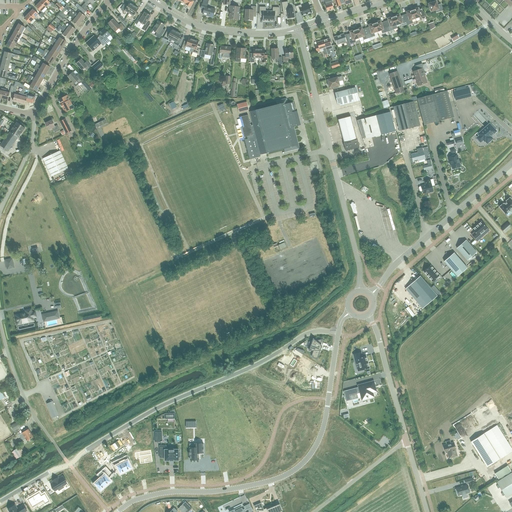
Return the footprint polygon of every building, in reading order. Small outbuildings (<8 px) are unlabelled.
[(53,0),(57,3),(55,5),(60,9),(62,11),(64,8),(62,7),(57,1),(58,0),(53,0)] [(88,0),(85,3),(84,4),(81,7),(86,11),(88,8),(86,6),(90,2),(93,4),(96,0),(88,0)] [(207,7),(209,0),(208,0),(203,0),(201,8),(204,9),(203,15),(213,18),(215,10),(207,7)] [(332,4),(333,3),(332,1),(331,1),(325,3),(326,5),(325,5),(327,11),(333,9),(332,4)] [(429,3),(429,4),(428,4),(431,12),(435,10),(436,13),(443,11),(441,4),(437,5),(436,1),(433,2),(432,1),(431,1),(430,2),(429,3)] [(45,7),(40,2),(36,6),(41,12),(45,7)] [(287,2),(282,3),(284,16),(288,15),(288,19),(295,17),(293,8),(289,9),(287,2)] [(126,12),(129,14),(134,6),(129,3),(124,11),(122,13),(125,15),(126,12)] [(302,4),(296,6),(298,13),(301,12),(302,16),(312,12),(310,5),(303,7),(302,4)] [(134,6),(129,14),(131,16),(130,18),(135,20),(138,14),(136,13),(139,9),(134,6)] [(237,20),(239,7),(229,6),(229,10),(230,10),(229,18),(237,20)] [(256,14),(256,6),(251,6),(250,10),(245,10),(245,20),(253,20),(253,14),(256,14)] [(259,7),(259,15),(263,15),(263,21),(269,21),(269,11),(266,11),(266,7),(259,7)] [(269,11),(269,21),(275,21),(275,16),(279,16),(279,7),(273,7),(273,11),(269,11)] [(69,8),(67,10),(70,13),(82,21),(85,16),(80,12),(78,15),(69,8)] [(418,8),(412,10),(415,18),(419,17),(420,21),(426,18),(422,8),(419,10),(418,8)] [(29,13),(34,19),(38,14),(33,9),(29,13)] [(415,18),(412,10),(407,12),(407,14),(404,15),(407,25),(413,23),(412,20),(415,18)] [(139,27),(142,28),(142,29),(146,31),(150,24),(147,22),(151,16),(144,12),(139,21),(142,23),(139,27)] [(34,19),(29,13),(24,18),(30,23),(34,19)] [(82,21),(70,13),(69,15),(74,19),(72,22),(78,26),(82,21)] [(399,15),(393,17),(396,25),(400,24),(401,27),(407,25),(404,15),(400,16),(399,15)] [(396,25),(393,17),(388,19),(388,20),(385,22),(388,32),(394,30),(393,26),(396,25)] [(123,31),(125,28),(121,23),(119,25),(113,19),(108,24),(115,32),(118,29),(120,31),(122,29),(123,31)] [(161,32),(164,25),(158,21),(152,30),(157,33),(155,36),(160,39),(163,33),(161,32)] [(380,21),(375,23),(377,31),(381,30),(382,34),(388,32),(385,22),(381,23),(380,21)] [(369,27),(366,28),(369,38),(375,36),(374,33),(377,31),(375,23),(369,25),(369,27)] [(16,29),(22,33),(25,27),(19,24),(16,29)] [(64,28),(62,27),(60,25),(58,27),(64,32),(62,35),(68,39),(72,34),(66,30),(64,28)] [(66,26),(64,28),(66,30),(72,34),(76,29),(70,25),(68,28),(66,26)] [(361,28),(356,30),(359,38),(362,37),(363,40),(369,38),(366,28),(362,29),(361,28)] [(22,33),(16,29),(13,35),(19,38),(22,33)] [(99,31),(98,32),(101,36),(99,38),(105,45),(110,41),(112,39),(112,37),(110,35),(104,29),(100,32),(99,31)] [(172,40),(176,32),(171,29),(169,33),(167,32),(163,39),(168,41),(169,39),(172,40)] [(350,33),(347,35),(350,45),(356,43),(355,39),(359,38),(356,30),(350,32),(350,33)] [(181,35),(176,32),(172,40),(174,42),(173,44),(178,47),(182,40),(179,39),(181,35)] [(344,34),(334,37),(337,45),(346,42),(348,46),(350,45),(347,35),(347,34),(344,35),(344,34)] [(9,40),(16,44),(19,38),(13,35),(9,40)] [(93,51),(101,44),(94,36),(86,43),(93,51)] [(54,42),(56,43),(62,48),(66,42),(60,38),(58,41),(56,39),(54,42)] [(116,38),(114,40),(119,46),(122,44),(116,38)] [(190,49),(194,40),(188,38),(187,42),(184,41),(181,50),(184,51),(185,47),(190,49)] [(332,56),(329,47),(331,46),(329,39),(323,41),(328,57),(332,56)] [(16,44),(9,40),(6,46),(13,49),(16,44)] [(194,40),(190,49),(193,50),(192,52),(197,54),(200,46),(197,46),(199,41),(194,40)] [(318,46),(315,46),(317,52),(320,51),(319,49),(323,48),(325,55),(326,57),(328,57),(327,55),(323,41),(317,43),(318,46)] [(55,46),(52,49),(59,53),(62,48),(56,43),(54,42),(52,44),(55,46)] [(211,56),(210,63),(210,65),(213,65),(213,63),(215,54),(212,53),(213,45),(211,44),(211,45),(206,44),(204,54),(211,56)] [(220,46),(219,54),(218,54),(218,57),(219,59),(220,59),(222,58),(222,57),(230,58),(231,47),(220,46)] [(288,59),(293,58),(292,47),(290,48),(291,49),(285,49),(285,56),(282,57),(283,63),(289,63),(288,59)] [(55,59),(39,48),(37,51),(47,57),(45,60),(51,64),(55,59)] [(52,49),(50,52),(46,49),(44,51),(39,48),(55,59),(59,53),(52,49)] [(131,58),(133,57),(125,48),(123,50),(131,58)] [(236,55),(236,61),(241,62),(241,58),(245,58),(246,48),(240,48),(239,55),(236,55)] [(255,58),(258,58),(258,49),(253,49),(253,53),(250,53),(250,62),(255,62),(255,58)] [(258,49),(258,58),(258,61),(258,62),(259,62),(259,63),(265,63),(265,62),(267,62),(267,54),(264,54),(264,49),(258,49)] [(279,64),(282,64),(282,57),(279,57),(278,49),(271,49),(271,59),(276,59),(276,62),(279,62),(279,64)] [(5,52),(3,58),(11,60),(11,57),(14,57),(15,54),(12,54),(5,52)] [(3,58),(2,64),(15,67),(16,65),(10,63),(11,60),(3,58)] [(87,70),(91,66),(87,61),(85,63),(81,59),(76,64),(83,70),(85,68),(87,70)] [(96,71),(103,65),(99,61),(92,67),(96,71)] [(43,63),(42,66),(37,64),(35,67),(38,68),(40,69),(46,73),(50,67),(43,63)] [(417,71),(413,72),(418,86),(426,83),(423,72),(425,72),(422,64),(415,66),(417,71)] [(132,70),(127,65),(125,66),(138,81),(141,79),(132,70)] [(37,75),(43,79),(46,73),(40,69),(37,75)] [(0,71),(0,75),(16,80),(18,80),(19,78),(17,78),(17,76),(10,75),(7,74),(8,71),(5,70),(4,71),(0,70),(0,71)] [(79,83),(83,79),(79,74),(77,76),(73,72),(68,76),(74,83),(77,81),(79,83)] [(396,93),(404,90),(398,72),(389,74),(396,93)] [(43,79),(37,75),(33,81),(40,85),(43,79)] [(339,82),(343,81),(342,76),(334,78),(334,77),(331,78),(331,79),(327,80),(329,88),(333,87),(336,87),(336,86),(340,85),(339,82)] [(40,85),(33,81),(30,87),(35,90),(36,91),(40,85)] [(355,88),(335,93),(337,104),(353,100),(353,102),(358,101),(355,88)] [(469,88),(454,91),(456,100),(471,96),(469,88)] [(424,125),(454,117),(447,91),(417,98),(424,125)] [(13,101),(19,103),(22,92),(19,92),(19,95),(15,94),(13,101)] [(22,92),(19,103),(25,104),(27,97),(23,96),(24,94),(22,93),(22,92)] [(66,113),(75,109),(68,95),(60,100),(66,113)] [(244,138),(249,158),(254,156),(255,159),(261,157),(260,155),(284,148),(285,152),(300,148),(294,127),(301,125),(297,111),(295,111),(293,102),(288,104),(287,99),(276,102),(277,105),(250,112),(254,125),(251,126),(248,115),(240,117),(242,128),(241,128),(244,138)] [(382,102),(384,108),(390,106),(388,100),(382,102)] [(414,101),(393,107),(395,113),(400,131),(420,126),(414,101)] [(237,104),(239,112),(249,110),(247,102),(237,104)] [(381,135),(395,131),(390,112),(376,116),(381,135)] [(344,143),(346,151),(359,148),(357,139),(351,116),(338,120),(344,143)] [(361,120),(357,121),(358,123),(362,139),(366,138),(366,139),(381,135),(376,116),(361,119),(361,120)] [(60,121),(64,130),(70,128),(66,119),(60,121)] [(56,133),(61,130),(58,125),(56,126),(53,120),(46,123),(49,129),(53,127),(56,133)] [(9,152),(26,129),(18,123),(1,147),(9,152)] [(492,126),(490,125),(489,124),(483,130),(483,129),(479,133),(480,135),(480,136),(477,138),(481,142),(483,139),(485,141),(487,143),(488,142),(489,142),(491,141),(491,139),(492,139),(490,136),(491,136),(491,135),(491,134),(492,133),(493,134),(493,133),(494,133),(493,133),(496,131),(493,128),(492,127),(492,126)] [(415,154),(411,155),(413,161),(425,158),(422,148),(418,149),(419,153),(416,153),(415,153),(415,154)] [(52,177),(69,169),(61,151),(43,159),(52,177)] [(452,169),(460,167),(457,155),(448,157),(449,162),(451,162),(452,169)] [(4,157),(0,162),(5,166),(9,161),(4,157)] [(423,191),(423,193),(429,192),(433,191),(431,184),(430,180),(424,181),(425,185),(419,187),(419,188),(419,191),(421,191),(423,191)] [(511,200),(509,197),(506,201),(507,202),(504,204),(503,203),(499,206),(505,214),(511,208),(511,200)] [(315,222),(291,228),(294,240),(318,233),(315,222)] [(475,232),(472,235),(477,241),(482,237),(480,235),(487,228),(481,222),(472,230),(475,232)] [(507,223),(501,229),(504,233),(511,227),(507,223)] [(466,240),(456,248),(467,260),(476,252),(466,240)] [(454,252),(444,261),(457,276),(467,267),(454,252)] [(6,261),(8,269),(14,267),(12,259),(6,261)] [(431,266),(424,272),(432,282),(439,275),(431,266)] [(420,276),(410,285),(427,305),(437,296),(434,292),(420,276)] [(401,307),(395,313),(400,319),(397,322),(401,327),(404,324),(405,324),(412,318),(407,312),(406,313),(401,307)] [(26,313),(15,315),(18,325),(23,323),(23,326),(29,325),(28,322),(34,321),(33,317),(36,317),(35,312),(32,313),(31,309),(25,310),(26,313)] [(57,311),(43,315),(44,321),(59,318),(57,311)] [(320,346),(323,339),(317,340),(316,340),(313,338),(312,341),(308,342),(309,348),(313,350),(311,356),(317,360),(320,352),(320,350),(319,350),(320,346)] [(288,356),(280,361),(283,360),(293,367),(299,358),(300,359),(297,365),(301,367),(300,370),(309,379),(309,382),(313,365),(300,356),(301,354),(302,355),(303,355),(296,350),(296,351),(291,358),(288,356)] [(363,357),(361,352),(353,354),(355,361),(358,361),(361,370),(369,368),(366,356),(363,357)] [(506,370),(511,364),(511,356),(502,366),(506,370)] [(373,379),(358,383),(362,397),(372,394),(371,390),(375,389),(373,379)] [(493,392),(486,399),(488,401),(491,404),(496,400),(494,397),(496,395),(493,392)] [(47,404),(53,418),(59,415),(53,401),(47,404)] [(66,402),(59,405),(62,413),(69,410),(66,402)] [(22,419),(14,424),(11,426),(16,434),(21,430),(19,428),(26,424),(22,419)] [(511,448),(497,425),(485,433),(501,459),(511,451),(511,448)] [(22,441),(26,439),(27,441),(34,437),(28,429),(22,433),(19,435),(22,441)] [(208,431),(201,433),(203,442),(204,444),(212,442),(208,431)] [(484,434),(471,442),(487,467),(500,459),(501,459),(485,433),(484,434)] [(190,452),(189,452),(189,455),(190,455),(190,460),(199,460),(199,453),(204,453),(203,443),(189,444),(189,448),(190,448),(190,452)] [(454,443),(444,445),(446,453),(448,452),(449,454),(448,454),(449,458),(457,456),(455,450),(456,450),(454,443)] [(166,446),(159,446),(160,458),(165,458),(165,460),(165,461),(169,461),(170,461),(171,461),(171,460),(173,460),(173,461),(174,461),(174,460),(178,460),(179,460),(179,458),(180,458),(180,452),(178,452),(178,450),(178,449),(174,450),(174,448),(169,448),(169,450),(166,450),(166,446)] [(23,455),(18,448),(14,451),(15,451),(12,453),(16,459),(23,455)] [(139,452),(135,452),(136,459),(140,459),(141,464),(153,462),(151,454),(150,450),(146,451),(146,454),(139,455),(139,452)] [(115,462),(112,464),(115,470),(118,468),(120,473),(124,471),(127,470),(131,468),(126,457),(115,462)] [(101,478),(94,483),(100,490),(109,481),(107,478),(110,475),(105,469),(98,475),(101,478)] [(511,472),(497,482),(506,498),(511,493),(511,472)] [(54,483),(51,485),(55,491),(58,489),(59,491),(64,488),(63,486),(67,484),(63,477),(59,480),(58,478),(53,481),(54,483)] [(458,496),(470,493),(468,485),(456,488),(458,496)] [(39,493),(28,499),(33,507),(44,501),(45,503),(49,501),(45,494),(41,496),(39,493)] [(186,501),(179,509),(182,511),(189,511),(193,508),(186,501)] [(261,503),(254,506),(256,511),(257,511),(259,511),(258,511),(279,511),(280,511),(277,505),(277,504),(276,504),(277,505),(274,506),(273,505),(264,509),(261,503)]
